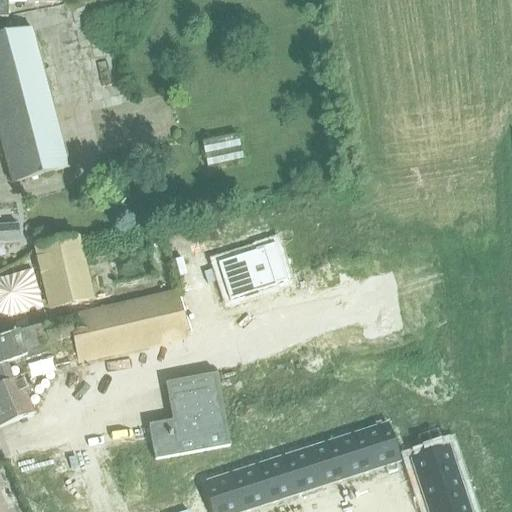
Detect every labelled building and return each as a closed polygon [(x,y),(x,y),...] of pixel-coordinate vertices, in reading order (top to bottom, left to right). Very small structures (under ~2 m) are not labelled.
[(0,0),(0,19),(7,20),(7,5),(57,4),(56,0),(0,0)] [(32,33),(0,41),(0,145),(11,187),(69,171),(32,33)] [(219,140),(197,148),(200,155),(221,147),(219,140)] [(422,206),(412,207),(413,225),(438,223),(437,209),(437,205),(422,206)] [(269,206),(238,215),(242,229),(273,219),(269,206)] [(0,246),(19,245),(18,227),(0,228),(0,246)] [(77,242),(37,252),(52,311),(53,311),(83,304),(92,303),(77,242)] [(235,260),(218,265),(224,283),(230,302),(244,298),(257,294),(276,288),(276,286),(287,282),(283,271),(275,246),(265,249),(255,252),(255,254),(235,260)] [(419,259),(416,259),(417,281),(421,331),(421,334),(432,334),(442,333),(442,327),(441,314),(445,314),(449,314),(456,313),(453,286),(451,257),(441,257),(423,259),(419,259)] [(93,306),(108,302),(105,289),(90,293),(93,306)] [(6,374),(3,368),(26,360),(27,364),(66,352),(69,365),(173,340),(187,336),(182,317),(177,297),(87,318),(83,304),(53,311),(57,325),(44,328),(34,330),(19,335),(0,341),(0,428),(35,415),(26,394),(31,392),(25,377),(12,382),(9,372),(6,374)] [(314,354),(304,357),(314,386),(382,364),(373,335),(351,342),(348,333),(311,344),(314,354)] [(270,358),(242,367),(255,406),(281,397),(283,404),(300,399),(290,370),(275,375),(270,358)] [(242,367),(216,375),(229,414),(255,406),(242,367)] [(194,401),(179,406),(188,435),(205,429),(203,423),(229,414),(216,375),(189,384),(194,401)] [(359,409),(353,411),(356,418),(367,415),(366,411),(365,407),(359,409)] [(339,415),(327,419),(330,427),(341,423),(339,415)] [(140,419),(101,432),(110,459),(149,447),(140,419)] [(327,419),(316,423),(318,430),(330,427),(327,419)] [(176,425),(168,428),(172,439),(179,437),(176,425)] [(261,425),(250,429),(252,436),(264,432),(261,425)] [(388,425),(361,434),(373,472),(400,464),(400,463),(388,425)] [(286,432),(275,436),(277,444),(288,440),(286,432)] [(361,434),(335,442),(347,481),(373,472),(361,434)] [(275,436),(263,440),(265,447),(277,444),(275,436)] [(179,437),(172,439),(175,451),(183,448),(179,437)] [(335,442),(308,451),(321,489),(347,481),(335,442)] [(149,447),(110,459),(119,485),(157,473),(149,447)] [(449,448),(411,460),(419,488),(458,475),(449,448)] [(234,449),(222,453),(225,461),(236,457),(234,450),(234,449)] [(30,498),(65,483),(51,451),(16,466),(30,498)] [(308,451),(282,459),(294,498),(321,489),(308,451)] [(222,453),(211,457),(213,464),(225,461),(222,453)] [(477,456),(470,458),(473,470),(481,467),(477,456)] [(282,459),(256,467),(268,506),(294,498),(282,459)] [(256,467),(229,476),(241,511),(250,511),(268,506),(256,467)] [(481,467),(473,470),(477,481),(485,479),(481,467)] [(157,473),(119,485),(127,511),(166,499),(157,473)] [(458,475),(419,488),(420,489),(427,511),(433,511),(467,501),(458,475)] [(241,511),(229,476),(202,485),(210,511),(241,511)] [(193,478),(185,481),(188,492),(196,489),(193,478)] [(196,489),(188,492),(192,503),(200,501),(196,489)] [(490,493),(482,496),(486,508),(494,505),(490,493)] [(169,511),(166,499),(127,511),(169,511)] [(470,511),(467,501),(433,511),(470,511)]
